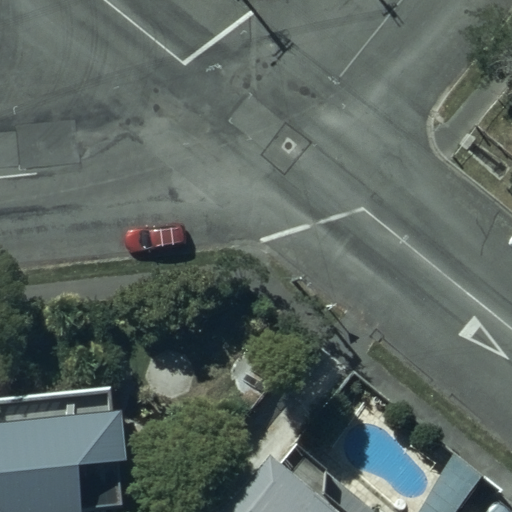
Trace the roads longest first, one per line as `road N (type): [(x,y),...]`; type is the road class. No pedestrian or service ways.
road 1 (residential): [(273,138),(511,332)]
road 2 (residential): [(0,177),(273,138)]
road 3 (residential): [(101,0),(273,138)]
road 4 (residential): [(401,0),(340,75),(273,138)]
